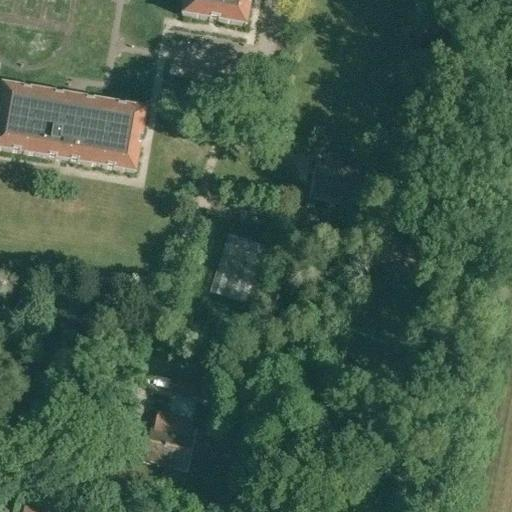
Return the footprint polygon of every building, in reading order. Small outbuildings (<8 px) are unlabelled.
[(184,0),(181,17),(244,28),(249,0),(184,0)] [(0,151),(63,163),(134,175),(145,112),(73,100),(1,87),(0,93),(0,151)] [(307,200),(363,211),(370,173),(315,163),(307,200)] [(315,211),(313,231),(332,234),(335,213),(315,211)] [(209,294),(245,306),(265,247),(229,235),(209,294)] [(171,394),(200,399),(203,385),(175,379),(171,394)] [(143,461),(184,471),(192,439),(190,439),(191,432),(167,426),(170,415),(156,412),(151,436),(149,436),(143,461)]
